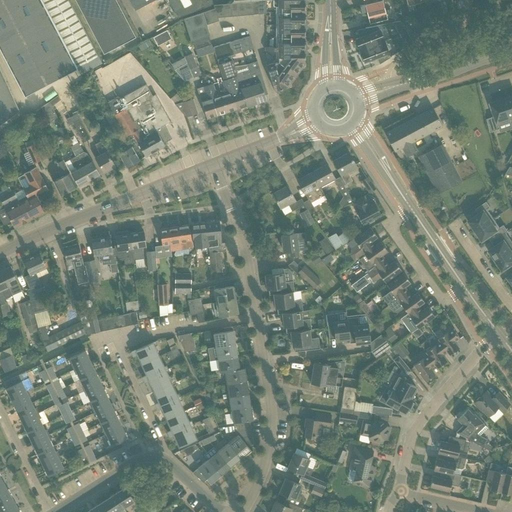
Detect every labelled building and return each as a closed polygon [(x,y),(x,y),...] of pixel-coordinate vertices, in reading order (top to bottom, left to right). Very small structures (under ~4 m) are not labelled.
[(2,0),(0,0),(0,49),(24,96),(35,90),(47,84),(2,0)] [(2,0),(47,84),(62,77),(77,69),(76,67),(41,0),(2,0)] [(41,0),(76,67),(98,56),(68,0),(41,0)] [(75,0),(103,53),(135,36),(115,0),(75,0)] [(130,0),(136,10),(154,0),(130,0)] [(213,4),(211,0),(168,0),(177,17),(213,4)] [(273,48),(266,47),(265,47),(265,51),(278,51),(278,62),(267,65),(272,81),(274,91),(277,90),(280,91),(281,89),(287,87),(286,85),(288,82),(290,83),(302,67),(300,66),(302,63),(305,63),(305,57),(307,55),(305,53),(305,48),(307,45),(305,43),(305,32),(307,30),(305,28),(305,22),(307,20),(305,18),(305,6),(307,4),(305,2),(304,0),(273,0),(273,7),(278,7),(278,37),(273,37),(273,48)] [(406,0),(409,10),(415,9),(414,4),(426,1),(426,0),(406,0)] [(258,1),(251,2),(252,15),(259,14),(258,1)] [(266,14),(266,1),(258,1),(259,14),(266,14)] [(365,5),(360,6),(361,13),(367,11),(370,24),(392,18),(390,11),(385,12),(382,1),(365,5)] [(245,15),(244,2),(237,3),(238,16),(245,15)] [(252,15),(251,2),(244,2),(245,15),(252,15)] [(237,3),(231,4),(230,4),(232,17),(238,16),(237,3)] [(225,17),(223,4),(213,5),(214,9),(218,18),(225,17)] [(230,4),(223,4),(225,17),(232,17),(230,4)] [(214,9),(208,11),(212,23),(219,21),(218,18),(214,9)] [(208,11),(202,13),(206,25),(212,23),(208,11)] [(210,35),(206,25),(202,13),(183,19),(191,42),(192,41),(209,35),(209,36),(210,35)] [(399,35),(407,32),(400,21),(392,23),(399,35)] [(360,51),(384,41),(378,25),(365,28),(367,35),(356,39),(356,41),(354,41),(357,48),(359,47),(360,51)] [(167,31),(153,38),(157,46),(171,39),(167,31)] [(407,32),(399,35),(407,47),(414,43),(407,32)] [(209,35),(192,41),(195,50),(211,44),(209,36),(209,35)] [(241,39),(245,51),(253,48),(249,36),(241,39)] [(245,51),(241,39),(231,42),(235,54),(245,51)] [(138,46),(141,52),(152,45),(148,40),(138,46)] [(384,41),(360,51),(361,54),(360,55),(362,61),(364,61),(364,62),(376,57),(379,64),(390,57),(384,41)] [(231,42),(225,44),(229,56),(230,55),(235,54),(231,42)] [(225,44),(219,46),(222,58),(229,56),(225,44)] [(222,58),(219,46),(212,48),(216,60),(217,60),(222,58)] [(184,57),(189,70),(197,66),(192,53),(184,57)] [(229,56),(222,58),(217,60),(219,65),(223,78),(226,77),(235,74),(236,74),(236,73),(230,55),(229,56)] [(189,70),(184,57),(171,64),(174,70),(184,81),(193,78),(189,70)] [(259,68),(250,71),(254,85),(251,86),(257,103),(266,100),(264,93),(267,92),(264,83),(259,68)] [(0,124),(19,111),(0,69),(0,124)] [(242,71),(236,73),(236,74),(235,74),(240,89),(241,89),(246,106),(257,103),(251,86),(254,85),(250,71),(243,74),(242,71)] [(226,77),(227,79),(237,109),(246,106),(241,89),(240,89),(235,74),(226,77)] [(237,109),(227,79),(221,81),(226,94),(221,95),(227,112),(237,109)] [(119,99),(118,96),(107,102),(126,136),(132,133),(145,157),(165,146),(156,129),(158,129),(165,142),(171,138),(164,125),(170,122),(156,94),(152,96),(146,84),(119,99)] [(227,112),(221,95),(216,97),(212,84),(207,86),(217,116),(227,112)] [(217,116),(207,86),(197,89),(199,97),(204,95),(206,100),(201,102),(203,109),(206,119),(217,116)] [(57,96),(49,102),(51,106),(52,108),(54,106),(61,102),(57,96)] [(194,98),(183,102),(175,104),(186,117),(198,113),(194,98)] [(511,121),(503,99),(491,104),(495,116),(487,119),(490,132),(500,129),(499,125),(511,121)] [(49,102),(41,108),(48,124),(57,118),(52,108),(51,106),(49,102)] [(402,125),(385,134),(394,151),(402,147),(403,149),(413,144),(412,142),(442,126),(438,117),(433,108),(402,125)] [(109,110),(103,113),(116,136),(122,132),(109,110)] [(80,120),(73,124),(83,143),(90,139),(80,120)] [(126,149),(119,154),(126,167),(139,160),(124,134),(119,137),(126,149)] [(40,141),(34,144),(42,160),(48,157),(40,141)] [(114,166),(101,142),(95,145),(100,155),(95,158),(103,172),(114,166)] [(34,163),(42,160),(34,144),(27,147),(34,163)] [(426,152),(418,156),(429,178),(432,184),(438,194),(446,189),(462,181),(456,171),(451,162),(442,144),(426,152)] [(99,175),(92,162),(87,154),(84,152),(75,156),(89,180),(99,175)] [(359,172),(356,166),(349,153),(333,161),(345,184),(352,181),(350,177),(359,172)] [(89,180),(75,156),(70,160),(74,168),(75,167),(77,170),(71,173),(78,186),(89,180)] [(76,187),(62,161),(58,164),(64,176),(53,182),(60,196),(76,187)] [(340,177),(335,180),(327,165),(312,172),(320,188),(334,180),(336,185),(343,197),(348,194),(340,177)] [(36,167),(25,173),(17,177),(27,196),(28,199),(32,197),(34,202),(37,200),(35,196),(47,189),(36,167)] [(320,188),(312,172),(298,180),(306,196),(308,200),(303,203),(307,210),(310,214),(315,211),(313,207),(326,200),(320,188)] [(369,193),(376,188),(368,177),(361,181),(369,193)] [(287,186),(273,193),(280,208),(284,215),(292,211),(294,210),(295,210),(299,208),(296,202),(295,202),(287,186)] [(13,191),(8,193),(7,193),(14,206),(17,205),(25,222),(44,212),(37,200),(34,202),(32,197),(28,199),(27,196),(18,200),(13,191)] [(14,206),(7,193),(0,197),(0,198),(5,208),(0,210),(0,216),(4,224),(11,220),(14,227),(25,222),(17,205),(14,206)] [(358,213),(357,213),(362,224),(367,222),(368,224),(374,221),(373,219),(381,215),(375,204),(370,206),(364,196),(352,202),(358,213)] [(476,231),(493,219),(487,209),(490,207),(486,202),(475,209),(479,214),(468,222),(472,228),(473,227),(476,231)] [(310,214),(307,210),(299,214),(306,227),(314,222),(310,214)] [(500,228),(493,219),(476,231),(482,241),(489,237),(492,242),(507,231),(504,226),(500,228)] [(210,222),(205,223),(207,239),(208,247),(208,249),(209,253),(210,253),(212,277),(222,276),(222,275),(220,251),(226,251),(225,243),(221,243),(219,221),(214,222),(214,220),(210,221),(210,222)] [(205,223),(191,224),(193,241),(195,241),(196,248),(208,247),(207,239),(205,223)] [(178,226),(181,250),(192,248),(189,225),(178,226)] [(181,250),(178,226),(159,229),(162,249),(170,247),(171,251),(181,250)] [(351,249),(350,255),(354,261),(358,258),(362,255),(372,248),(368,243),(372,241),(377,237),(370,227),(354,239),(357,244),(351,249)] [(335,233),(327,238),(335,249),(350,240),(345,231),(338,236),(335,233)] [(507,231),(492,242),(495,246),(488,251),(492,258),(493,257),(496,261),(511,249),(511,242),(505,233),(507,231)] [(144,232),(130,234),(132,249),(133,260),(143,259),(141,247),(146,247),(144,232)] [(296,234),(281,235),(282,237),(280,237),(280,238),(280,243),(281,244),(282,244),(283,252),(289,251),(290,256),(298,256),(296,241),(305,240),(304,233),(296,234)] [(117,244),(113,244),(114,247),(114,250),(116,260),(123,259),(124,265),(133,264),(133,260),(132,249),(130,234),(115,236),(117,244)] [(110,237),(91,240),(93,250),(94,257),(98,256),(98,260),(101,260),(102,264),(108,263),(109,263),(109,264),(110,264),(116,263),(116,260),(114,250),(114,247),(112,247),(110,237)] [(325,238),(318,243),(326,254),(333,250),(325,238)] [(362,255),(358,258),(368,273),(382,262),(379,257),(382,255),(387,251),(380,242),(375,245),(372,248),(362,255)] [(78,244),(63,248),(66,262),(72,261),(75,276),(76,276),(78,284),(89,282),(85,265),(83,266),(82,259),(78,244)] [(511,249),(496,261),(498,264),(497,265),(502,271),(511,264),(511,249)] [(323,250),(318,253),(321,258),(326,254),(323,250)] [(155,257),(155,251),(146,251),(148,271),(157,271),(156,257),(155,257)] [(36,273),(46,268),(39,253),(23,261),(30,275),(25,277),(30,289),(27,290),(30,300),(34,314),(48,310),(47,304),(41,285),(36,273)] [(317,254),(310,258),(314,265),(321,261),(317,254)] [(94,260),(84,262),(85,265),(89,282),(98,280),(94,260)] [(386,267),(382,262),(368,273),(370,276),(374,282),(381,277),(385,282),(401,270),(400,268),(400,267),(397,263),(396,263),(394,261),(386,267)] [(11,267),(2,271),(9,287),(13,295),(21,291),(17,283),(18,283),(11,267)] [(320,281),(305,267),(298,273),(313,288),(320,281)] [(9,287),(2,271),(0,271),(0,302),(1,304),(0,305),(1,310),(9,309),(7,302),(6,303),(4,299),(13,295),(9,287)] [(273,295),(292,292),(294,292),(292,281),(285,282),(283,273),(265,275),(266,285),(268,284),(269,295),(273,295)] [(368,273),(351,285),(356,291),(369,283),(366,279),(370,276),(368,273)] [(391,291),(389,292),(382,297),(388,306),(405,294),(401,289),(410,283),(403,273),(387,285),(391,291)] [(175,287),(191,287),(191,274),(176,274),(175,287)] [(98,280),(89,282),(90,290),(97,288),(97,286),(99,285),(98,280)] [(167,284),(157,285),(158,306),(169,305),(167,284)] [(221,288),(215,289),(217,302),(235,299),(233,286),(225,288),(221,288)] [(292,292),(273,295),(274,304),(276,303),(277,314),(282,314),(301,311),(302,311),(301,300),(293,301),(292,292)] [(405,294),(388,306),(393,312),(397,313),(401,310),(404,308),(408,313),(408,314),(415,308),(424,302),(417,292),(409,299),(405,294)] [(357,294),(352,298),(356,304),(362,300),(357,294)] [(201,299),(195,300),(197,314),(203,313),(201,299)] [(217,302),(213,303),(215,316),(225,314),(229,314),(237,312),(237,311),(238,310),(238,305),(236,305),(235,299),(217,302)] [(39,331),(30,300),(19,304),(27,326),(29,334),(39,331)] [(195,300),(188,301),(191,315),(197,314),(195,300)] [(369,308),(363,300),(357,305),(364,312),(369,308)] [(138,301),(125,302),(126,310),(138,308),(138,301)] [(408,313),(405,315),(401,318),(411,333),(434,316),(427,307),(419,313),(415,308),(408,314),(408,313)] [(369,308),(364,312),(365,314),(369,319),(374,316),(369,308)] [(302,320),(301,311),(282,314),(283,322),(285,322),(286,333),(290,332),(309,330),(311,330),(310,319),(302,320)] [(138,324),(136,312),(129,313),(132,325),(138,324)] [(132,325),(129,313),(123,314),(125,326),(132,325)] [(349,339),(346,320),(338,321),(337,313),(326,315),(329,340),(340,338),(340,340),(349,339)] [(89,326),(83,328),(85,334),(85,335),(99,332),(97,320),(96,314),(87,315),(89,326)] [(125,326),(123,314),(116,316),(119,328),(125,326)] [(380,316),(378,314),(370,319),(376,327),(381,322),(378,318),(380,316)] [(116,316),(110,317),(112,329),(119,328),(116,316)] [(110,317),(103,319),(106,331),(112,329),(110,317)] [(346,320),(349,339),(350,343),(360,342),(361,344),(370,343),(368,324),(358,325),(357,317),(346,318),(346,320)] [(103,319),(97,320),(99,332),(106,331),(103,319)] [(85,334),(83,328),(81,322),(73,325),(79,337),(85,334)] [(79,337),(73,325),(68,328),(74,339),(79,337)] [(451,326),(442,332),(443,335),(438,339),(446,349),(445,349),(449,355),(459,348),(453,339),(457,336),(460,339),(451,326)] [(74,339),(68,328),(63,330),(68,342),(74,339)] [(389,328),(381,333),(386,340),(394,335),(389,328)] [(68,342),(63,330),(57,333),(63,345),(68,342)] [(310,339),(309,330),(290,332),(291,341),(293,341),(295,352),(320,349),(318,338),(310,339)] [(216,347),(235,344),(233,331),(213,334),(216,347)] [(57,333),(52,335),(57,347),(63,345),(57,333)] [(193,333),(186,335),(188,352),(196,351),(193,333)] [(57,347),(52,335),(46,338),(52,350),(57,347)] [(188,352),(186,335),(178,336),(179,340),(184,353),(188,352)] [(52,350),(46,338),(41,340),(46,352),(52,350)] [(169,348),(176,345),(173,338),(166,341),(169,348)] [(438,339),(430,345),(427,341),(420,345),(426,352),(434,362),(433,362),(437,368),(447,361),(441,353),(445,349),(446,349),(438,339)] [(379,356),(376,358),(376,359),(388,350),(391,347),(386,340),(371,352),(374,350),(379,356)] [(155,346),(157,345),(155,341),(131,352),(133,357),(137,355),(142,365),(159,357),(155,346)] [(400,342),(393,348),(395,350),(397,353),(405,347),(400,342)] [(237,357),(235,344),(216,347),(218,360),(237,357)] [(176,345),(169,348),(174,358),(180,355),(176,345)] [(85,350),(70,358),(73,364),(71,365),(73,370),(90,362),(85,350)] [(426,352),(418,358),(420,361),(414,365),(425,381),(435,374),(429,366),(433,362),(434,362),(426,352)] [(5,356),(0,358),(0,361),(4,373),(16,367),(14,364),(12,353),(5,356)] [(22,364),(30,360),(28,354),(20,357),(22,364)] [(406,376),(411,371),(399,356),(393,360),(406,376)] [(159,357),(142,365),(147,375),(143,377),(144,380),(168,369),(166,365),(164,367),(159,357)] [(218,360),(219,370),(215,371),(216,374),(220,373),(224,373),(224,372),(239,370),(239,369),(237,357),(218,360)] [(96,372),(90,362),(73,370),(76,374),(77,374),(80,380),(96,372)] [(314,362),(312,373),(342,378),(344,369),(338,368),(337,362),(330,363),(329,365),(314,362)] [(51,366),(46,369),(51,378),(56,375),(51,366)] [(200,376),(201,376),(198,368),(193,371),(195,377),(200,375),(200,376)] [(168,369),(144,380),(145,382),(149,381),(154,392),(172,384),(167,374),(170,372),(168,369)] [(244,369),(239,369),(239,370),(224,372),(224,373),(226,385),(246,382),(244,369)] [(45,384),(50,382),(44,370),(39,373),(45,384)] [(101,383),(96,372),(80,380),(83,385),(81,386),(84,391),(101,383)] [(342,378),(312,373),(311,384),(326,386),(327,384),(341,386),(342,378)] [(399,374),(391,389),(412,400),(411,399),(414,393),(413,393),(416,387),(409,383),(410,381),(399,374)] [(203,381),(201,376),(200,376),(200,375),(195,377),(198,384),(203,381)] [(57,391),(62,388),(58,380),(53,382),(57,391)] [(24,387),(22,381),(6,389),(12,400),(28,392),(26,386),(24,387)] [(50,382),(45,384),(50,395),(55,392),(50,382)] [(226,385),(228,394),(222,395),(223,398),(228,398),(229,398),(248,395),(246,382),(226,385)] [(106,394),(101,383),(84,391),(86,396),(88,395),(90,401),(106,394)] [(172,384),(154,392),(159,403),(155,405),(156,407),(180,397),(179,393),(176,394),(172,384)] [(345,386),(341,408),(341,413),(353,415),(354,410),(355,401),(357,388),(345,386)] [(62,388),(57,391),(61,400),(66,397),(62,388)] [(412,400),(391,389),(392,390),(389,396),(384,393),(380,400),(386,404),(393,407),(394,406),(405,413),(407,410),(409,411),(413,403),(411,403),(412,400)] [(31,396),(28,392),(12,400),(17,411),(32,403),(29,397),(31,396)] [(55,392),(50,395),(56,407),(60,405),(55,392)] [(476,402),(474,403),(481,410),(488,418),(489,417),(499,408),(502,411),(509,404),(498,392),(493,398),(488,393),(486,395),(484,393),(480,398),(479,397),(476,400),(476,402)] [(211,401),(212,401),(209,393),(204,395),(206,402),(211,400),(211,401)] [(106,394),(90,401),(93,407),(92,408),(94,413),(111,405),(106,394)] [(250,408),(248,395),(229,398),(231,411),(250,408)] [(180,397),(156,407),(157,410),(161,408),(166,419),(184,411),(179,401),(182,400),(180,397)] [(373,404),(355,401),(354,410),(371,413),(372,406),(373,404)] [(67,402),(62,404),(66,413),(71,411),(67,402)] [(32,403),(17,411),(22,421),(39,413),(36,408),(35,408),(32,403)] [(66,413),(62,404),(57,407),(62,416),(66,413)] [(116,415),(111,405),(94,413),(96,418),(98,417),(101,423),(116,415)] [(392,409),(372,406),(371,413),(391,416),(392,409)] [(231,411),(233,426),(226,427),(227,433),(234,432),(250,429),(249,421),(253,420),(250,408),(231,411)] [(487,428),(474,414),(473,415),(468,410),(458,420),(463,425),(456,433),(460,435),(483,448),(487,440),(480,436),(479,436),(487,428)] [(75,420),(71,411),(66,413),(70,422),(75,420)] [(189,422),(184,411),(166,419),(171,430),(167,432),(169,435),(193,424),(191,421),(189,422)] [(41,418),(39,413),(22,421),(27,432),(43,425),(40,419),(41,418)] [(66,413),(62,416),(66,424),(70,422),(66,413)] [(330,426),(331,415),(316,413),(314,420),(306,418),(304,427),(306,427),(305,437),(315,438),(315,436),(321,437),(323,425),(330,426)] [(353,415),(341,413),(340,413),(339,421),(356,423),(357,415),(353,415)] [(116,415),(101,423),(104,429),(102,430),(104,434),(121,426),(116,415)] [(208,418),(205,419),(202,420),(208,434),(214,431),(208,418)] [(373,423),(364,421),(361,434),(370,436),(369,440),(382,442),(383,439),(387,440),(390,427),(386,426),(387,422),(377,420),(374,419),(373,423)] [(78,434),(83,431),(79,423),(74,426),(78,434)] [(193,424),(169,435),(170,437),(174,436),(179,447),(196,439),(192,429),(194,428),(193,424)] [(43,425),(27,432),(32,443),(49,435),(47,429),(45,430),(43,425)] [(127,437),(121,426),(104,434),(107,440),(108,439),(111,445),(119,441),(127,437)] [(75,435),(71,427),(66,429),(70,438),(75,435)] [(237,435),(228,443),(240,459),(251,450),(248,448),(253,444),(250,429),(234,432),(237,435)] [(87,440),(83,431),(78,434),(82,443),(87,440)] [(49,435),(32,443),(37,454),(53,446),(50,440),(52,440),(49,435)] [(75,435),(70,438),(75,446),(80,444),(75,435)] [(207,438),(209,443),(216,440),(214,435),(207,438)] [(466,440),(459,438),(449,436),(449,437),(452,437),(451,443),(440,441),(438,452),(448,455),(457,457),(457,456),(458,450),(463,451),(466,440)] [(127,437),(119,441),(122,447),(130,443),(127,437)] [(228,443),(218,452),(230,467),(240,459),(228,443)] [(188,456),(197,448),(195,444),(182,449),(188,456)] [(96,460),(95,457),(89,445),(84,447),(90,460),(91,462),(96,460)] [(53,446),(37,454),(43,464),(60,456),(57,451),(56,452),(53,446)] [(348,476),(348,478),(349,479),(350,481),(351,482),(353,483),(353,484),(370,488),(374,472),(371,471),(372,466),(370,466),(373,451),(355,447),(350,446),(348,455),(353,456),(350,469),(348,476)] [(86,457),(82,448),(77,451),(81,459),(86,457)] [(342,450),(338,462),(341,463),(346,452),(342,450)] [(218,452),(208,460),(220,475),(230,467),(218,452)] [(294,453),(288,468),(295,471),(302,474),(300,479),(310,483),(324,489),(327,483),(310,476),(313,469),(304,465),(306,458),(294,453)] [(457,457),(448,455),(447,461),(436,458),(434,470),(444,472),(454,474),(455,467),(461,469),(464,467),(466,458),(457,456),(457,457)] [(60,456),(43,464),(48,476),(63,468),(61,462),(62,461),(60,456)] [(208,460),(200,466),(192,473),(203,482),(207,479),(210,483),(220,475),(208,460)] [(489,468),(488,474),(487,478),(493,480),(490,490),(501,493),(505,473),(495,471),(495,469),(497,464),(490,463),(489,468)] [(505,473),(501,493),(511,495),(511,492),(511,467),(507,467),(507,468),(506,474),(505,473)] [(444,472),(443,478),(432,476),(430,487),(449,492),(451,485),(458,486),(461,476),(454,474),(444,472)] [(297,492),(300,485),(286,479),(280,493),(287,496),(285,501),(302,508),(301,508),(304,502),(304,497),(303,495),(302,494),(297,492)] [(0,498),(10,493),(4,483),(0,485),(0,498)] [(324,489),(310,483),(307,489),(312,490),(310,493),(321,497),(322,495),(324,489)] [(114,494),(123,508),(134,501),(125,487),(114,494)] [(10,493),(0,498),(0,511),(16,504),(10,493)] [(117,511),(123,508),(114,494),(104,501),(110,511),(117,511)] [(110,511),(104,501),(93,508),(95,511),(110,511)] [(300,511),(302,508),(285,501),(283,506),(276,502),(271,511),(300,511)]
